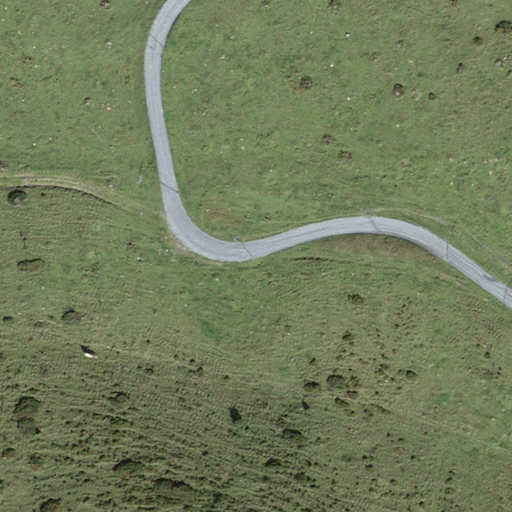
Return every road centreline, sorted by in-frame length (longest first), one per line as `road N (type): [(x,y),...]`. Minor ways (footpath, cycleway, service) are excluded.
road 1 (track): [(511,286),(395,226),(330,222),(235,254),(164,218),(145,162),(141,32),(168,0)]
road 2 (track): [(164,218),(95,184),(0,175)]
